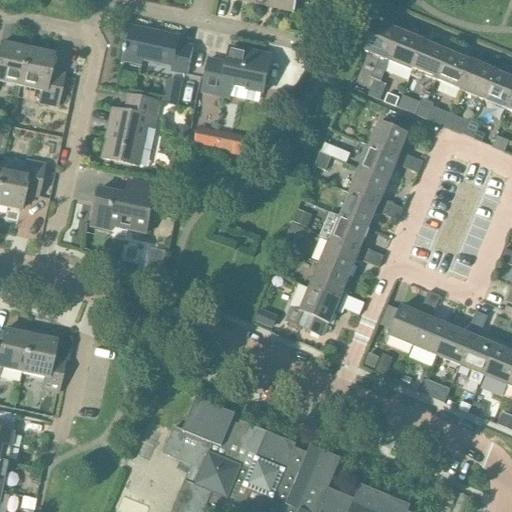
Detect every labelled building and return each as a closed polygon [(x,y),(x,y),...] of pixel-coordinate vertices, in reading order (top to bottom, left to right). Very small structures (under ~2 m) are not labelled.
[(230,0),(294,14),(296,0),(230,0)] [(371,79),(374,81),(380,83),(389,62),(401,33),(377,23),(365,52),(379,59),(371,79)] [(187,76),(189,68),(193,48),(178,45),(180,38),(130,27),(126,48),(124,48),(123,52),(125,52),(123,63),(142,67),(144,59),(173,66),(171,73),(187,76)] [(412,72),(424,43),(401,33),(389,62),(412,72)] [(424,43),(412,72),(436,82),(448,52),(424,43)] [(0,84),(18,88),(26,50),(0,44),(0,84)] [(202,93),(214,95),(231,99),(233,87),(263,94),(271,57),(230,49),(225,70),(208,66),(202,93)] [(41,92),(39,105),(56,108),(63,76),(49,73),(52,56),(26,50),(18,88),(41,92)] [(448,52),(436,82),(460,92),(472,62),(448,52)] [(472,62),(460,92),(483,101),(495,72),(472,62)] [(511,78),(495,72),(483,101),(507,111),(511,99),(511,78)] [(167,81),(162,104),(177,107),(182,84),(167,81)] [(371,89),(383,94),(386,86),(380,83),(374,81),(371,89)] [(371,89),(368,97),(380,102),(383,94),(371,89)] [(396,109),(400,100),(388,95),(383,104),(396,109)] [(102,160),(138,168),(147,128),(154,129),(160,103),(128,96),(125,113),(112,110),(102,160)] [(349,100),(345,110),(353,113),(356,103),(349,100)] [(418,108),(430,113),(433,105),(422,100),(418,108)] [(430,113),(418,108),(415,116),(427,121),(430,113)] [(466,128),(477,133),(481,125),(469,120),(466,128)] [(405,162),(407,156),(402,150),(409,136),(379,123),(369,147),(405,162)] [(178,125),(176,137),(187,139),(190,127),(178,125)] [(477,133),(466,128),(462,136),(474,141),(477,133)] [(195,139),(193,148),(217,153),(241,158),(245,139),(197,129),(195,139)] [(394,170),(402,168),(410,172),(415,160),(407,156),(405,162),(369,147),(359,171),(389,183),(394,170)] [(325,148),(322,155),(329,158),(330,159),(333,152),(325,148)] [(320,154),(314,169),(316,169),(326,173),(331,159),(330,159),(329,158),(322,155),(321,154),(320,154)] [(415,160),(410,172),(418,175),(423,163),(415,160)] [(1,169),(0,172),(0,208),(19,212),(23,196),(37,199),(44,166),(27,162),(24,174),(1,169)] [(169,164),(165,184),(180,187),(184,167),(169,164)] [(385,210),(387,204),(383,198),(389,183),(359,171),(349,195),(385,210)] [(311,180),(308,187),(316,190),(319,182),(311,180)] [(169,191),(155,188),(135,184),(132,199),(99,192),(92,227),(111,232),(112,228),(146,235),(151,209),(164,212),(169,191)] [(339,218),(369,231),(375,216),(382,216),(390,219),(395,207),(387,204),(385,210),(349,195),(339,218)] [(395,207),(390,219),(398,222),(403,210),(395,207)] [(298,211),(292,224),(306,230),(312,217),(298,211)] [(365,257),(368,251),(363,245),(369,231),(339,218),(331,215),(321,238),(329,242),(365,257)] [(292,225),(285,240),(300,246),(306,231),(292,225)] [(251,242),(240,238),(237,245),(248,250),(251,242)] [(320,266),(349,278),(355,264),(363,263),(371,266),(376,254),(368,251),(365,257),(329,242),(320,266)] [(507,265),(511,253),(504,250),(499,262),(507,265)] [(376,254),(371,266),(379,270),(383,258),(376,254)] [(346,304),(349,297),(344,292),(349,278),(320,266),(310,289),(346,304)] [(351,314),(356,301),(349,297),(346,304),(310,289),(300,313),(292,310),(286,323),(321,337),(326,324),(329,326),(335,312),(342,314),(343,310),(351,314)] [(425,301),(437,306),(440,298),(428,293),(425,301)] [(356,301),(351,314),(359,317),(364,305),(356,301)] [(428,312),(413,348),(437,357),(449,327),(434,321),(433,314),(437,306),(425,301),(422,309),(428,312)] [(428,312),(422,309),(416,314),(401,307),(389,337),(413,348),(428,312)] [(472,321),(484,326),(488,318),(476,313),(472,321)] [(484,377),(496,347),(482,341),(481,334),(484,326),(472,321),(469,329),(475,332),(460,367),(484,377)] [(449,327),(437,357),(460,367),(475,332),(469,329),(463,333),(449,327)] [(0,347),(0,370),(21,375),(29,337),(4,331),(0,348),(0,347)] [(43,379),(41,391),(57,395),(63,362),(51,359),(55,342),(29,337),(21,375),(43,379)] [(496,347),(484,377),(508,387),(511,376),(511,351),(510,353),(496,347)] [(369,355),(364,366),(374,371),(380,359),(369,355)] [(392,359),(382,355),(375,373),(385,377),(392,359)] [(403,377),(399,386),(408,390),(412,380),(403,377)] [(423,391),(421,396),(422,396),(444,405),(450,391),(427,381),(423,391)] [(174,428),(163,455),(191,467),(172,511),(204,511),(207,504),(225,511),(407,511),(410,507),(360,486),(354,501),(328,490),(340,460),(310,447),(307,455),(294,449),(296,446),(240,422),(239,426),(232,423),(235,416),(196,400),(183,432),(174,428)] [(462,403),(458,411),(468,415),(472,408),(462,403)] [(474,403),(470,414),(481,419),(486,408),(474,403)] [(511,418),(502,414),(496,426),(511,432),(511,418)] [(0,462),(5,463),(12,433),(0,430),(0,462)] [(29,488),(27,498),(36,500),(38,490),(29,488)] [(22,498),(20,510),(30,511),(33,511),(35,501),(22,498)]
